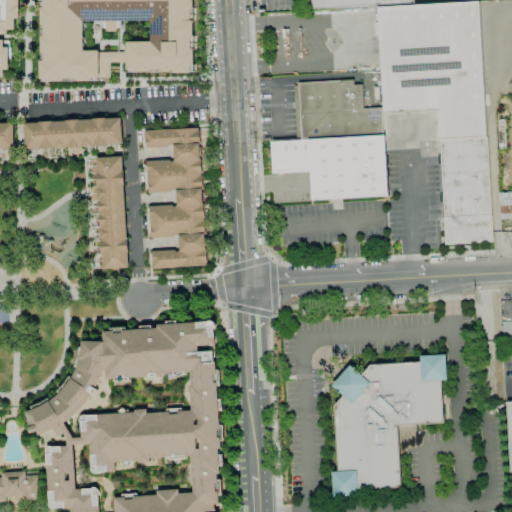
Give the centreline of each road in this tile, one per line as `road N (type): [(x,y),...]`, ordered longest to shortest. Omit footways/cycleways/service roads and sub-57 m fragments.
road 1 (secondary): [(228,0),(239,199)]
road 2 (tertiary): [(435,278),(244,288)]
